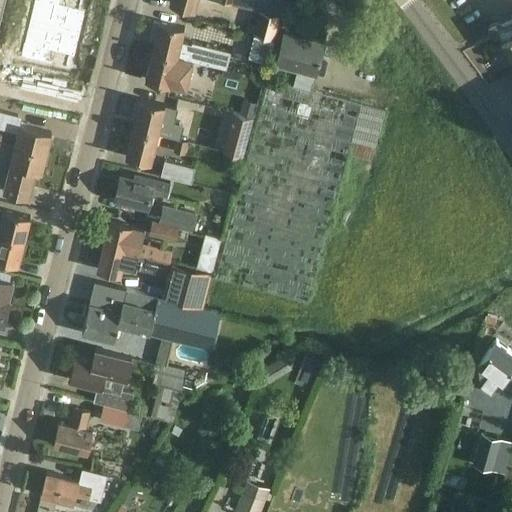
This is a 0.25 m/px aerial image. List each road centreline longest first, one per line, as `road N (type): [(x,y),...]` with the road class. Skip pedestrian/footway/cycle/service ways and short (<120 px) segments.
road 1 (residential): [(0,503),(100,107)]
road 2 (tertiary): [(511,144),(408,0)]
